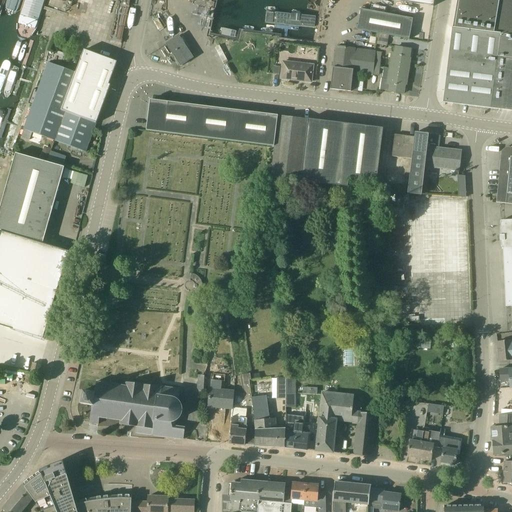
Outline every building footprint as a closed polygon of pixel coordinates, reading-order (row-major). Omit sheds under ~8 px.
[(451,28),(452,28),(443,103),(511,111),(511,36),(501,35),(494,34),(499,0),(457,0),(452,28),(451,28)] [(414,20),(361,10),(357,30),(376,34),(389,36),(410,41),(414,20)] [(166,44),(180,66),(193,58),(179,36),(166,44)] [(387,47),(388,40),(378,38),(376,45),(387,47)] [(372,76),(373,67),(375,51),(347,48),(335,46),(330,90),(357,92),(359,75),(372,76)] [(408,64),(410,50),(394,47),(393,53),(391,53),(388,69),(408,71),(409,64),(408,64)] [(109,85),(117,62),(84,50),(76,73),(48,63),(21,137),(30,141),(33,133),(85,153),(110,85),(109,85)] [(373,67),(379,67),(381,52),(375,52),(376,51),(375,51),(373,67)] [(311,82),(313,65),(283,61),(281,78),(311,82)] [(408,71),(388,69),(384,68),(380,90),(403,94),(405,80),(407,80),(408,71)] [(274,147),(278,116),(247,112),(247,113),(238,112),(238,111),(237,112),(228,111),(228,110),(198,106),(198,107),(189,106),(189,105),(188,105),(188,106),(182,105),(178,104),(179,104),(160,101),(160,102),(155,101),(150,105),(148,121),(147,121),(146,131),(274,147)] [(383,129),(332,123),(278,116),(274,147),(270,179),(324,185),(324,184),(348,187),(348,180),(376,184),(383,129)] [(427,147),(428,134),(415,133),(414,137),(413,146),(411,159),(407,193),(421,195),(425,166),(426,166),(428,147),(427,147)] [(428,147),(426,166),(458,170),(457,176),(458,176),(460,162),(458,162),(459,151),(438,148),(439,145),(440,136),(429,135),(428,134),(427,147),(428,147)] [(411,159),(413,146),(403,144),(404,136),(394,135),(392,157),(411,159)] [(414,137),(404,136),(403,144),(413,146),(414,137)] [(511,204),(511,148),(507,148),(502,152),(499,183),(498,183),(496,203),(511,204)] [(65,157),(56,154),(50,153),(47,162),(63,167),(65,157)] [(63,168),(47,163),(16,154),(0,208),(0,230),(12,234),(42,243),(42,242),(63,168)] [(74,172),(71,183),(85,186),(88,175),(74,172)] [(458,198),(466,198),(466,187),(458,187),(458,198)] [(503,249),(505,306),(511,306),(511,220),(500,221),(502,249),(503,249)] [(64,254),(0,235),(0,319),(42,330),(64,254)] [(511,340),(497,342),(499,362),(511,360),(511,340)] [(31,373),(39,374),(41,365),(33,363),(31,373)] [(498,389),(508,388),(511,388),(511,369),(499,370),(500,381),(498,381),(498,389)] [(285,407),(295,407),(295,379),(299,379),(299,373),(290,373),(290,379),(285,379),(286,392),(285,392),(285,407)] [(178,401),(179,390),(127,383),(126,387),(120,387),(120,385),(119,385),(118,386),(112,385),(112,384),(111,384),(111,385),(104,384),(105,383),(103,383),(103,384),(97,383),(97,382),(96,382),(96,386),(95,393),(83,391),(81,404),(92,406),(90,423),(96,424),(98,424),(99,417),(106,418),(106,419),(107,419),(107,418),(114,419),(114,420),(115,420),(115,419),(122,420),(121,425),(129,426),(136,427),(135,432),(163,436),(183,439),(185,429),(174,427),(174,421),(176,421),(177,419),(179,418),(180,416),(181,414),(182,412),(182,410),(182,408),(181,406),(180,404),(179,403),(178,401)] [(232,409),(234,391),(210,388),(208,407),(232,409)] [(371,457),(375,415),(352,411),(354,395),(322,392),(316,451),(333,453),(337,421),(356,424),(352,455),(371,457)] [(287,429),(285,429),(277,429),(276,419),(269,419),(266,396),(251,398),(255,436),(255,446),(284,448),(287,429)] [(430,403),(428,412),(443,415),(444,406),(430,403)] [(245,445),(247,426),(246,426),(247,419),(246,419),(246,409),(232,408),(231,418),(232,418),(229,444),(245,445)] [(307,451),(309,433),(303,433),(305,417),(287,415),(285,429),(287,429),(284,448),(307,451)] [(511,415),(510,415),(500,415),(499,427),(492,428),(494,455),(511,453),(511,415)] [(419,459),(423,432),(417,431),(416,441),(410,440),(407,457),(419,459)] [(419,459),(431,461),(433,447),(437,448),(440,433),(429,431),(428,433),(423,432),(419,459)] [(457,451),(459,441),(439,438),(437,448),(443,449),(441,463),(448,464),(448,465),(453,466),(453,465),(455,465),(457,451)] [(75,502),(71,489),(63,461),(60,462),(53,465),(50,466),(42,469),(40,471),(40,472),(38,473),(35,475),(32,477),(29,479),(26,481),(23,484),(23,485),(33,499),(38,507),(52,501),(56,510),(56,511),(131,511),(132,495),(126,495),(120,495),(115,495),(110,496),(105,496),(100,497),(95,498),(90,499),(85,500),(80,501),(75,502)] [(511,462),(504,462),(503,483),(511,483),(511,462)] [(257,511),(257,507),(260,482),(241,481),(241,484),(232,483),(230,500),(231,500),(231,504),(228,504),(228,510),(230,510),(229,511),(257,511)] [(283,503),(285,489),(285,484),(260,482),(257,507),(257,511),(290,511),(291,504),(283,503)] [(371,486),(353,484),(335,482),(334,492),(333,511),(345,511),(345,503),(368,506),(368,505),(371,488),(371,486)] [(304,501),(306,484),(293,483),(292,490),(285,489),(283,503),(291,504),(292,500),(304,501)] [(318,491),(318,485),(306,484),(304,501),(303,507),(318,509),(317,511),(325,511),(325,492),(318,491)] [(5,511),(21,511),(33,499),(23,485),(19,489),(3,508),(2,509),(5,511)] [(368,506),(368,508),(373,508),(398,511),(401,495),(384,492),(385,490),(371,488),(368,505),(368,506)] [(168,499),(168,497),(148,496),(148,502),(132,502),(131,511),(193,511),(194,500),(168,499)]
